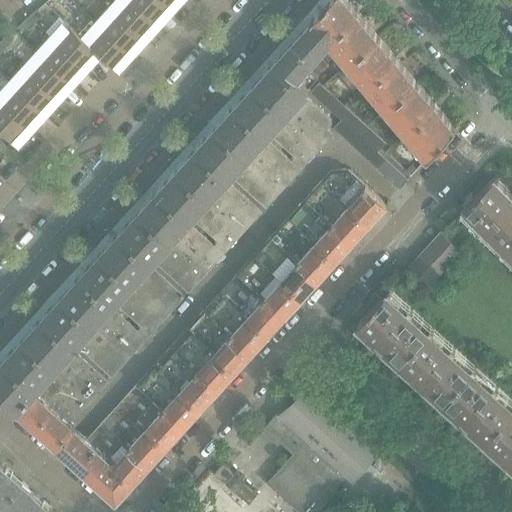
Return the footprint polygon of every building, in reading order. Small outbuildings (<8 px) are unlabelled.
[(155,21),(132,0),(125,0),(114,12),(141,36),(155,21)] [(168,5),(162,0),(132,0),(155,21),(168,5)] [(348,62),(378,36),(347,0),(328,0),(312,18),(330,40),(348,62)] [(38,9),(30,16),(35,23),(43,16),(38,9)] [(141,36),(114,12),(101,27),(127,51),(141,36)] [(30,16),(22,23),(27,30),(35,23),(30,16)] [(267,67),(253,83),(320,144),(330,133),(326,128),(330,123),(330,119),(302,92),(318,75),(308,65),(316,55),(330,40),(312,18),(311,19),(277,56),(267,67)] [(68,27),(54,42),(81,66),(95,50),(86,42),(68,27)] [(86,42),(95,50),(113,66),(127,51),(101,27),(86,42)] [(6,36),(0,41),(0,44),(4,50),(12,43),(6,36)] [(378,36),(348,62),(387,108),(417,83),(378,36)] [(54,42),(40,57),(67,81),(81,66),(54,42)] [(316,55),(308,65),(318,75),(326,65),(316,55)] [(40,57),(27,72),(53,96),(67,81),(40,57)] [(27,72),(13,87),(40,111),(53,96),(27,72)] [(318,82),(311,90),(317,95),(324,87),(318,82)] [(253,83),(229,109),(215,124),(282,186),(298,168),(264,137),(268,132),(303,163),(320,144),(253,83)] [(417,83),(387,108),(428,158),(455,128),(417,83)] [(13,87),(0,101),(26,126),(40,111),(13,87)] [(324,87),(317,95),(323,100),(330,93),(324,87)] [(330,93),(323,100),(329,106),(336,98),(330,93)] [(336,98),(329,106),(335,111),(342,104),(336,98)] [(0,101),(0,129),(12,141),(26,126),(0,101)] [(342,104),(335,111),(342,118),(349,110),(344,105),(342,104)] [(342,118),(341,119),(347,124),(354,116),(349,110),(342,118)] [(354,116),(347,124),(352,129),(360,121),(354,116)] [(341,119),(333,128),(339,133),(347,124),(341,119)] [(360,121),(352,129),(358,134),(365,126),(360,121)] [(215,124),(190,152),(176,167),(243,229),(260,210),(226,178),(230,174),(265,205),(282,186),(215,124)] [(347,124),(339,133),(344,138),(352,129),(347,124)] [(365,126),(358,134),(363,140),(371,131),(365,126)] [(352,129),(344,138),(350,143),(358,134),(352,129)] [(371,131),(363,140),(369,145),(376,136),(371,131)] [(358,134),(350,143),(355,148),(363,140),(358,134)] [(376,136),(369,145),(374,150),(376,151),(384,143),(376,136)] [(369,145),(363,140),(355,148),(361,153),(369,145)] [(374,150),(369,145),(361,153),(366,158),(374,150)] [(376,151),(374,150),(366,158),(372,163),(380,155),(376,151)] [(385,160),(380,155),(372,163),(377,168),(385,160)] [(391,165),(385,160),(377,168),(383,173),(391,165)] [(397,170),(391,165),(383,173),(388,178),(397,170)] [(411,165),(406,170),(411,174),(416,169),(411,165)] [(176,167),(152,194),(138,209),(205,271),(222,253),(188,222),(192,217),(226,248),(243,229),(176,167)] [(330,170),(322,180),(369,222),(386,203),(385,203),(348,170),(330,170)] [(402,175),(397,170),(388,178),(394,184),(402,175)] [(408,179),(402,175),(394,184),(400,188),(408,179)] [(511,243),(511,194),(494,177),(463,209),(505,251),(511,243)] [(322,180),(305,198),(352,241),(369,222),(322,180)] [(305,198),(288,217),(335,259),(352,241),(305,198)] [(100,251),(166,314),(183,295),(148,264),(153,259),(188,290),(205,271),(138,209),(100,251)] [(288,217),(271,235),(318,278),(335,259),(288,217)] [(432,242),(451,260),(460,251),(440,234),(432,242)] [(271,235),(255,254),(301,297),(318,278),(271,235)] [(423,252),(443,269),(451,260),(432,242),(423,252)] [(100,251),(75,279),(61,294),(128,356),(145,337),(110,306),(115,300),(150,332),(166,314),(100,251)] [(443,269),(423,252),(416,259),(436,277),(443,269)] [(255,254),(238,272),(285,315),(301,297),(255,254)] [(436,277),(416,259),(408,269),(427,286),(436,277)] [(238,272),(221,291),(268,333),(285,315),(238,272)] [(221,291),(204,309),(251,352),(268,333),(221,291)] [(398,364),(429,331),(386,292),(356,326),(398,364)] [(61,294),(36,321),(23,336),(90,398),(106,380),(71,348),(76,343),(111,374),(128,356),(61,294)] [(204,309),(188,328),(234,370),(248,355),(251,352),(204,309)] [(188,328),(171,346),(217,389),(234,370),(188,328)] [(442,403),(471,370),(429,331),(398,364),(442,403)] [(0,394),(54,444),(66,455),(116,500),(132,482),(87,439),(84,436),(71,426),(68,422),(76,413),(81,408),(90,398),(23,336),(0,361),(0,394)] [(171,346),(154,365),(200,407),(217,389),(171,346)] [(154,365),(137,383),(184,426),(200,407),(154,365)] [(484,442),(511,412),(511,407),(471,370),(442,403),(484,442)] [(137,383),(120,402),(167,444),(184,426),(137,383)] [(352,469),(356,473),(378,449),(379,449),(309,386),(287,410),(283,415),(278,411),(264,427),(286,446),(293,453),(329,485),(328,485),(333,489),(335,488),(352,469)] [(120,402),(104,420),(150,463),(167,444),(120,402)] [(511,467),(511,412),(484,442),(511,467)] [(104,420),(87,439),(133,481),(150,463),(104,420)] [(280,467),(279,468),(266,482),(299,511),(303,511),(328,485),(329,485),(293,453),(280,467)] [(0,500),(0,501),(5,505),(12,511),(55,511),(20,480),(0,461),(0,500)] [(222,464),(214,473),(225,483),(233,474),(222,464)] [(257,495),(238,478),(233,474),(225,483),(230,487),(249,504),(257,495)]
